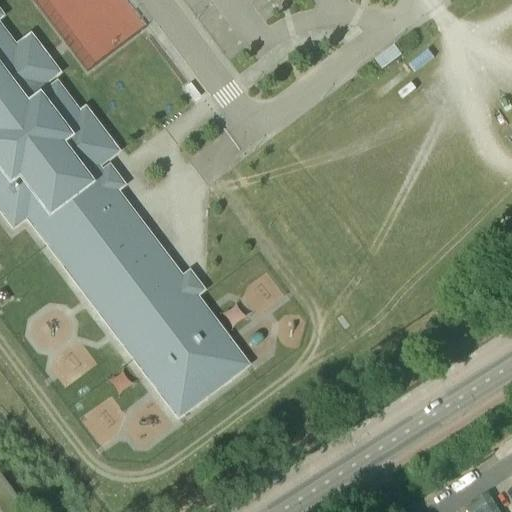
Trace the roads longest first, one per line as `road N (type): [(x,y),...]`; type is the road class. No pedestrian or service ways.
road 1 (track): [(245,132),(218,152),(215,167),(314,304),(321,332),(309,357),(156,472),(128,478),(82,452),(0,342)]
road 2 (track): [(321,332),(458,93),(461,51),(428,0)]
road 3 (tertiary): [(281,511),(511,365)]
